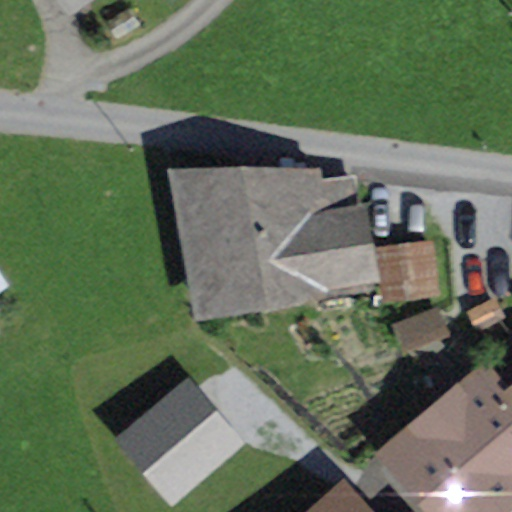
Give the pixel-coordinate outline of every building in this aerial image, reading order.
[(43,0),(60,22),(91,0),(43,0)] [(351,178),(314,184),(311,172),(155,176),(183,328),(372,294),(351,178)] [(427,243),(372,252),(380,305),(436,297),(427,243)] [(499,319),(491,300),(462,314),(471,332),(499,319)] [(443,338),(432,310),(386,328),(398,356),(443,338)] [(511,408),(485,374),(456,398),(457,399),(423,428),(438,446),(412,467),(449,511),(480,511),(511,485),(511,408)] [(176,491),(229,442),(186,395),(135,439),(176,491)] [(356,511),(346,500),(332,511),(356,511)]
